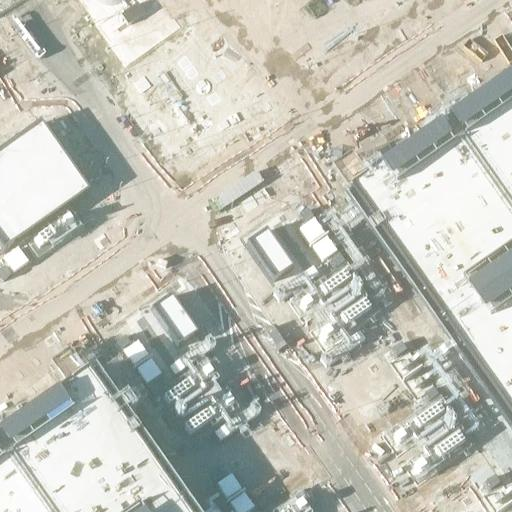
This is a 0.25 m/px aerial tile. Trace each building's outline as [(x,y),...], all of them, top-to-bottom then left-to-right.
[(137,5),(120,17),(127,28),(144,16),(137,5)] [(511,79),(346,195),(511,431),(511,79)] [(40,126),(0,153),(0,252),(2,256),(89,195),(40,126)] [(265,233),(245,248),(272,286),(292,272),(265,233)] [(170,300),(150,314),(177,352),(197,338),(170,300)] [(181,511),(86,377),(0,437),(0,511),(181,511)]
